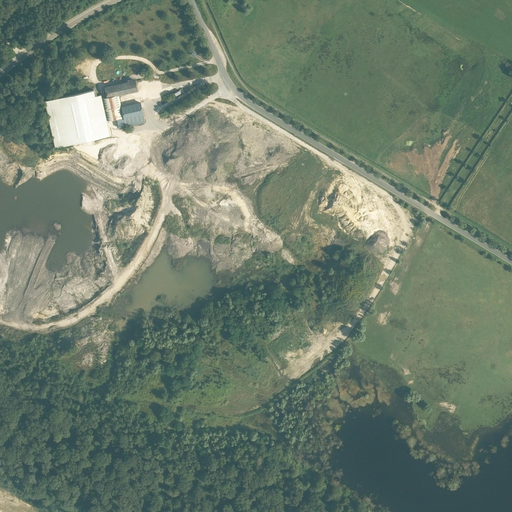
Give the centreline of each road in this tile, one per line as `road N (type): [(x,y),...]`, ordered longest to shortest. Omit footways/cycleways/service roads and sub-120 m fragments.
road 1 (unclassified): [(192,0),(242,97),(511,261)]
road 2 (track): [(202,0),(236,75),(258,97),(511,249)]
road 3 (unknown): [(210,0),(240,77),(257,94),(511,247)]
road 4 (track): [(431,213),(511,98)]
road 5 (tertiary): [(0,74),(114,0)]
road 6 (unknown): [(25,54),(31,60),(137,0)]
